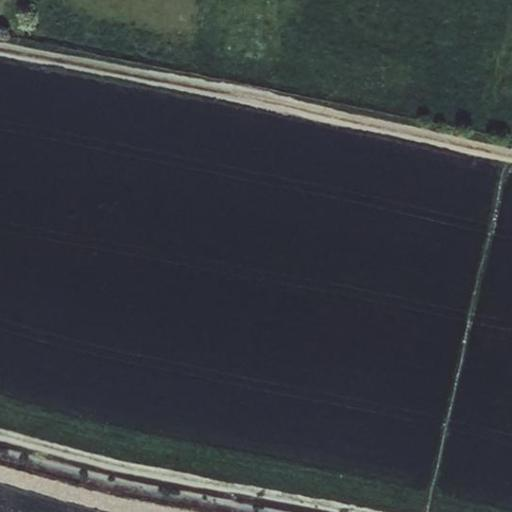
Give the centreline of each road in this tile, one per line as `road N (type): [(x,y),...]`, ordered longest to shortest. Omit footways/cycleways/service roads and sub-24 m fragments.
road 1 (track): [(511,153),(0,50)]
road 2 (track): [(0,458),(186,511)]
